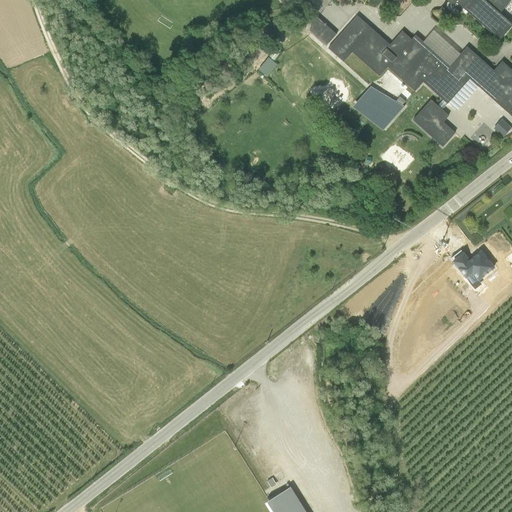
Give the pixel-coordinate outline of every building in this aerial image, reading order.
[(448,2),(444,6),(455,15),(458,11),(459,12),(463,8),(499,40),(511,25),(499,13),(510,0),(447,0),(446,1),(448,2)] [(310,22),(309,32),(326,46),(336,35),(315,16),(310,22)] [(357,16),(328,48),(343,62),(352,52),(379,76),(387,67),(414,91),(423,82),(442,100),(437,106),(430,100),(412,120),(442,147),(455,133),(442,122),(448,116),(442,110),(448,102),(457,111),(478,87),(509,114),(511,110),(511,70),(502,61),(493,71),(467,47),(460,55),(433,31),(423,42),(415,35),(411,40),(402,31),(389,45),(357,16)] [(264,20),(256,25),(268,42),(276,36),(264,20)] [(259,33),(233,53),(241,63),(267,43),(259,33)] [(268,57),(274,62),(281,52),(276,48),(268,57)] [(274,62),(268,57),(258,70),(266,77),(276,64),(274,62)] [(370,86),(352,108),(383,131),(404,107),(370,86)] [(501,119),(493,128),(503,137),(511,128),(501,119)] [(272,478),(267,481),(271,489),(276,485),(272,478)] [(305,511),(290,487),(264,503),(269,511),(305,511)]
